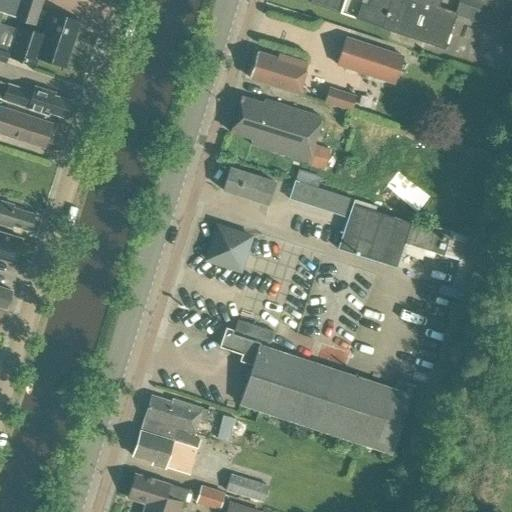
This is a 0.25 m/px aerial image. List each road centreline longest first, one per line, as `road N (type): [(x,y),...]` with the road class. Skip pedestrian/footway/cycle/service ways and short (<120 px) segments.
road 1 (secondary): [(70,511),(228,0)]
road 2 (unclassified): [(0,412),(127,0)]
